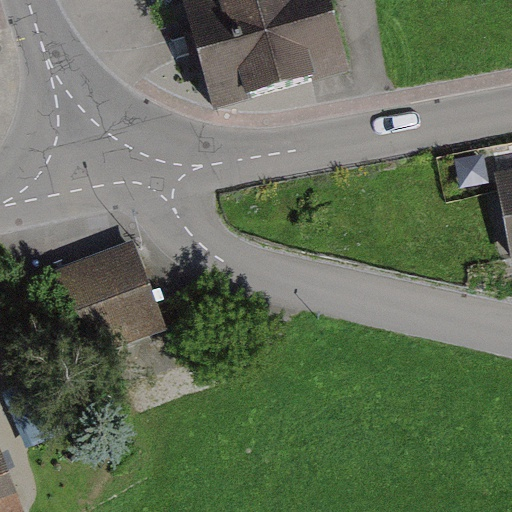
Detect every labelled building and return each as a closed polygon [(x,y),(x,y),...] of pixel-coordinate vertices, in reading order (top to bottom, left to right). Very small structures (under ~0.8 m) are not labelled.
[(366,0),(255,0),(217,11),(247,119),(388,80),(366,0)] [(511,177),(495,181),(511,268),(511,177)] [(159,256),(68,283),(92,365),(184,338),(159,256)] [(0,363),(0,402),(11,399),(0,363)] [(43,511),(21,444),(0,450),(0,511),(43,511)]
